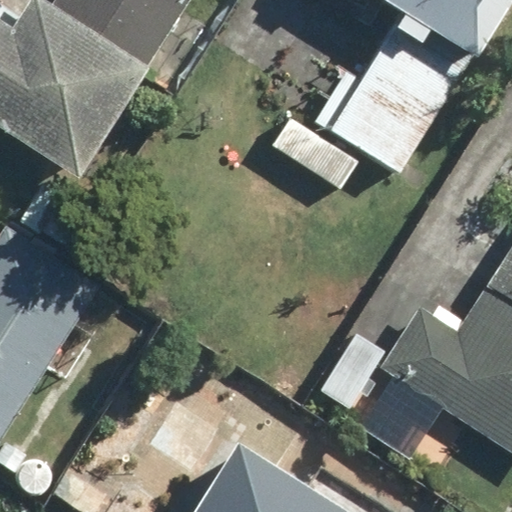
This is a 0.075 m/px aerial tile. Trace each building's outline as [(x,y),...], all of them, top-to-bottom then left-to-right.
[(15,0),(0,23),(0,144),(61,184),(179,0),(44,0),(36,13),(15,0)] [(353,0),(388,22),(351,80),(339,73),(307,123),(289,112),(264,153),(330,195),(353,159),(386,180),(500,0),(353,0)] [(76,209),(36,185),(13,223),(53,247),(76,209)] [(0,421),(87,287),(0,230),(0,421)] [(511,234),(446,336),(413,315),(375,374),(511,463),(511,234)] [(367,368),(337,349),(310,393),(340,412),(367,368)] [(219,430),(169,401),(138,455),(189,483),(219,430)] [(320,511),(224,451),(185,511),(320,511)]
